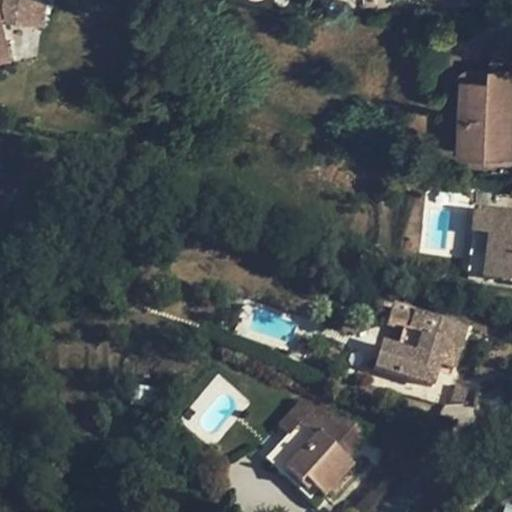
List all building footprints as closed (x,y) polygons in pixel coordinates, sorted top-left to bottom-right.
[(0,0),(0,61),(14,58),(11,45),(7,45),(0,15),(0,0)] [(42,26),(47,2),(34,0),(3,0),(3,6),(7,21),(42,26)] [(432,30),(423,51),(438,58),(448,37),(432,30)] [(454,152),(460,153),(462,117),(463,81),(470,81),(488,82),(489,71),(469,70),(465,70),(463,71),(460,74),(457,77),(454,152)] [(488,82),(470,81),(468,118),(462,117),(460,153),(484,155),(511,155),(511,71),(489,71),(488,82)] [(468,118),(470,81),(463,81),(462,117),(468,118)] [(511,155),(484,155),(484,163),(511,164),(511,155)] [(511,215),(474,211),(471,235),(488,237),(483,275),(482,279),(511,282),(511,215)] [(488,237),(471,235),(470,273),(483,275),(488,237)] [(242,306),(233,336),(245,339),(248,332),(254,312),(254,311),(242,306)] [(406,333),(412,314),(391,307),(384,328),(401,332),(402,331),(406,333)] [(465,330),(412,314),(406,333),(402,331),(401,332),(395,351),(379,347),(373,370),(431,388),(438,365),(453,369),(465,330)] [(454,386),(448,406),(466,405),(470,391),(454,386)] [(311,411),(299,405),(278,428),(288,436),(311,411)] [(345,461),(334,451),(354,428),(311,411),(288,436),(266,461),(281,474),(284,470),(300,485),(304,481),(317,492),(324,499),(352,467),(345,461)] [(354,428),(334,451),(345,461),(365,438),(354,428)] [(317,492),(304,481),(300,485),(284,470),(281,474),(309,500),(317,492)]
